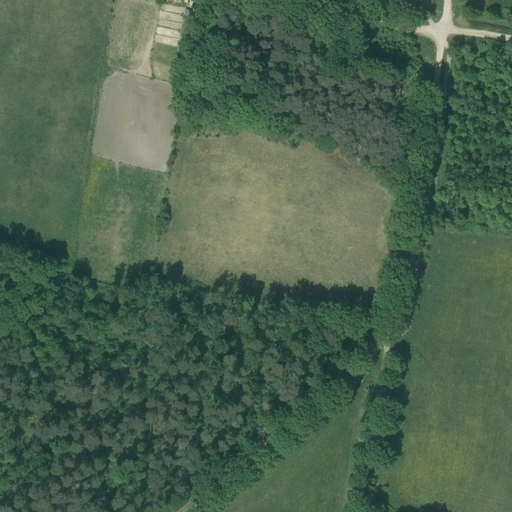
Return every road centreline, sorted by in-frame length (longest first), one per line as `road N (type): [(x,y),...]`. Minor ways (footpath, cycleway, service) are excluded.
road 1 (track): [(442,30),(418,220),(388,342)]
road 2 (unclassified): [(186,511),(388,342)]
road 3 (track): [(388,342),(360,511)]
road 4 (unclassified): [(442,30),(308,0)]
